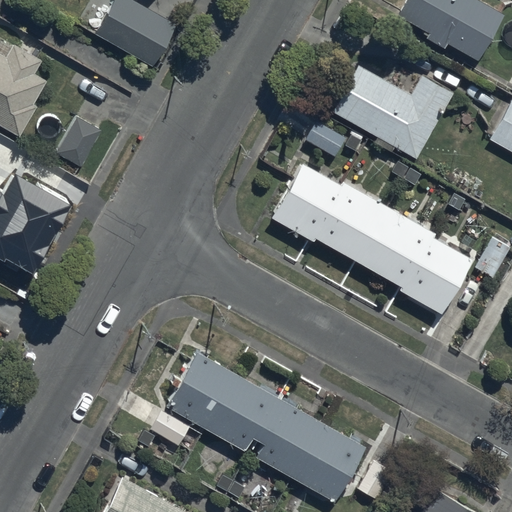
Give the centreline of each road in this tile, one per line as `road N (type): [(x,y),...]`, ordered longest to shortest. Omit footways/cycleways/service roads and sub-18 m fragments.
road 1 (residential): [(146,234),(511,440)]
road 2 (residential): [(146,234),(0,490)]
road 3 (residential): [(272,0),(146,234)]
